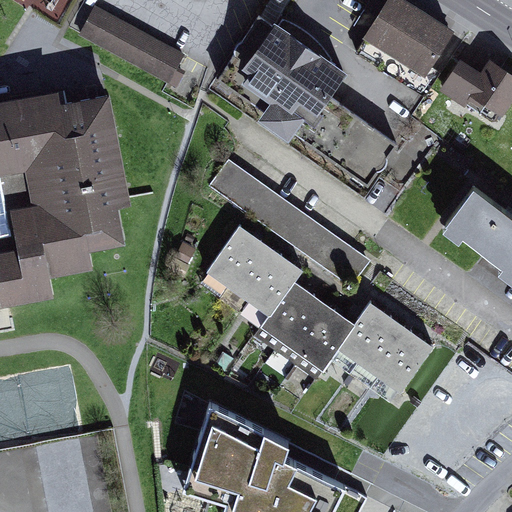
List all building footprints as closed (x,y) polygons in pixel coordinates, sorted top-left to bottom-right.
[(288,0),(269,0),(260,15),(273,23),(276,19),(288,0)] [(456,25),(415,0),(382,0),(362,33),(365,35),(355,51),(424,94),(440,70),(431,64),(456,25)] [(186,53),(95,5),(79,34),(177,86),(186,69),(179,66),(186,53)] [(260,15),(259,14),(214,78),(260,109),(254,118),(289,143),(295,135),(369,186),(400,141),(330,92),(347,69),(276,19),(273,23),(260,15)] [(511,99),(511,68),(490,54),(480,69),(460,56),(439,88),(465,105),(466,103),(494,121),(500,111),(503,113),(511,99)] [(0,284),(3,301),(50,293),(46,273),(88,264),(85,245),(121,238),(114,201),(125,199),(105,96),(67,103),(65,91),(33,97),(0,103),(0,284)] [(371,259),(229,157),(209,185),(351,286),(371,259)] [(511,211),(475,183),(443,225),(459,238),(463,233),(502,262),(498,267),(511,277),(511,211)] [(302,269),(240,224),(206,272),(267,316),(295,278),(302,269)] [(295,278),(267,316),(261,325),(323,369),(341,345),(357,322),(295,278)] [(436,343),(372,299),(357,322),(341,345),(404,389),(436,343)] [(289,438),(210,399),(183,489),(225,501),(221,511),(333,511),(347,484),(285,453),(289,438)]
